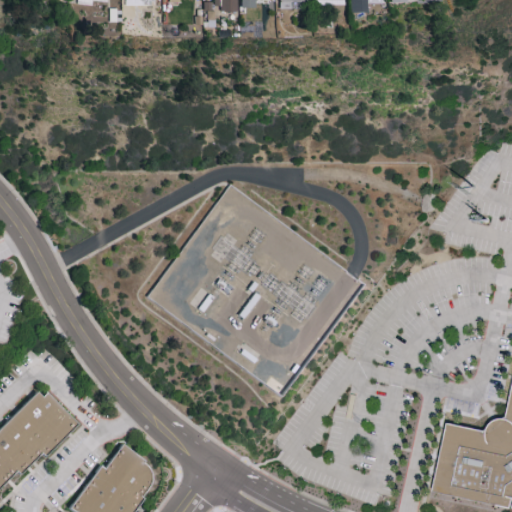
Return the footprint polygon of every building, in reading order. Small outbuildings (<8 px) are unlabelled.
[(238,10),(237,0),(216,0),(217,10),(238,10)] [(280,0),(281,8),(298,8),(298,1),(310,1),(310,0),(280,0)] [(383,0),(351,0),(352,11),(368,12),(368,2),(383,2),(383,0)] [(77,421),(42,387),(0,429),(0,485),(18,467),(25,474),(77,421)] [(511,511),(501,511),(475,507),(440,500),(441,497),(455,436),(456,429),(475,435),(478,436),(492,440),(494,436),(496,431),(502,426),(511,426),(511,511)] [(132,511),(161,471),(122,444),(107,467),(101,463),(70,507),(76,511),(132,511)]
